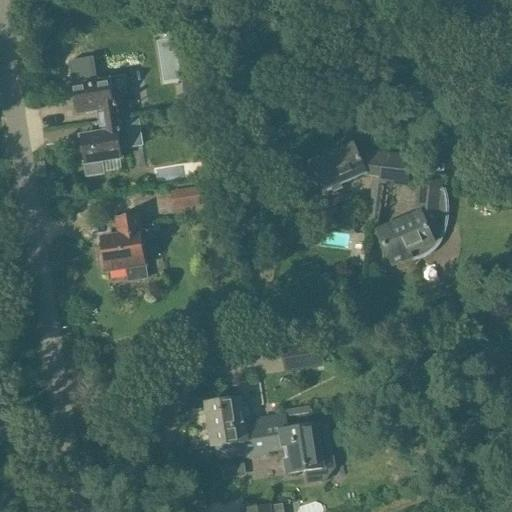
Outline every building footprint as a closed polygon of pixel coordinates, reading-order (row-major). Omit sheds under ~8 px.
[(104,109),(106,122),(123,119),(119,96),(117,96),(112,81),(72,88),(76,114),(104,109)] [(198,108),(195,84),(180,86),(184,110),(198,108)] [(123,119),(106,122),(108,133),(79,138),(83,164),(83,165),(87,178),(105,175),(103,161),(123,158),(122,148),(145,144),(141,117),(123,120),(123,119)] [(354,146),(311,165),(325,197),(343,189),(341,184),(359,176),(373,178),(382,179),(385,153),(365,150),(362,164),(354,146)] [(382,179),(381,185),(409,188),(412,156),(385,153),(382,179)] [(420,179),(414,216),(378,232),(393,266),(412,257),(410,253),(435,242),(430,232),(437,235),(444,182),(420,179)] [(172,192),(175,212),(203,206),(200,187),(172,192)] [(354,234),(357,214),(330,210),(327,230),(354,234)] [(117,217),(120,237),(99,240),(104,272),(125,269),(128,283),(149,280),(147,266),(145,266),(138,214),(117,217)] [(291,214),(272,219),(277,237),(296,233),(291,214)] [(284,356),(286,373),(327,367),(325,350),(284,356)] [(283,440),(282,431),(282,432),(280,417),(258,420),(258,422),(245,426),(241,399),(207,405),(214,447),(217,447),(219,458),(244,454),(242,444),(247,442),(246,433),(264,429),(266,444),(283,440)] [(219,458),(219,459),(245,455),(245,458),(269,454),(268,452),(285,449),(289,475),(309,471),(311,484),(327,482),(337,469),(330,424),(282,431),(283,440),(266,444),(264,429),(246,433),(247,442),(242,444),(244,454),(219,458)] [(225,477),(235,476),(234,464),(223,466),(225,477)]
